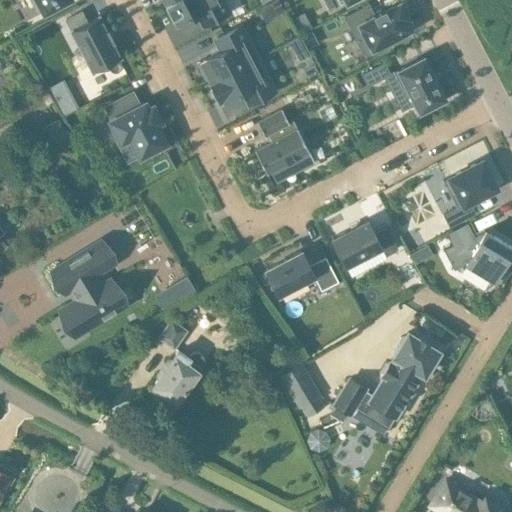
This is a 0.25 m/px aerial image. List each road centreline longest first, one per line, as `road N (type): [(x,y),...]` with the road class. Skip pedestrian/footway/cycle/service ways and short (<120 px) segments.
road 1 (residential): [(126,0),(246,229),(499,105)]
road 2 (unclassified): [(228,511),(0,389)]
road 3 (residential): [(511,303),(382,511)]
